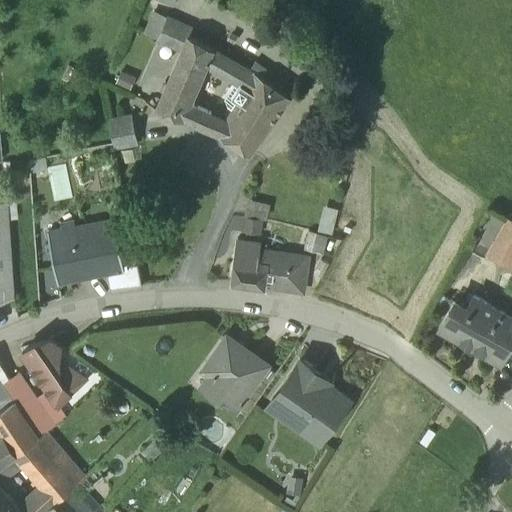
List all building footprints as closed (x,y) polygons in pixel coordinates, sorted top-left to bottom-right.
[(155,0),(154,5),(173,12),(176,0),(155,0)] [(191,36),(166,25),(156,47),(180,58),(187,43),(188,44),(191,36)] [(188,44),(187,43),(180,58),(156,115),(203,137),(210,121),(188,111),(204,73),(211,57),(188,44)] [(288,106),(248,78),(211,57),(204,73),(235,90),(239,92),(231,104),(241,111),(235,119),(228,129),(219,143),(249,163),(288,106)] [(235,90),(223,107),(226,114),(235,119),(241,111),(231,104),(239,92),(235,90)] [(228,129),(210,121),(203,137),(219,143),(228,129)] [(131,124),(108,129),(113,156),(137,151),(131,124)] [(0,307),(12,302),(6,207),(0,207),(0,307)] [(267,215),(247,211),(244,224),(264,228),(267,215)] [(333,240),(338,215),(324,213),(320,237),(333,240)] [(60,236),(45,238),(57,292),(105,282),(124,278),(122,269),(116,241),(77,249),(72,228),(60,231),(60,236)] [(326,257),(327,241),(309,240),(308,256),(326,257)] [(260,249),(236,246),(231,291),(264,295),(267,271),(257,269),(259,256),(260,249)] [(511,246),(497,273),(511,281),(511,246)] [(291,261),(259,256),(257,269),(267,271),(289,273),(291,261)] [(307,263),(291,261),(289,273),(287,295),(303,297),(307,263)] [(135,266),(122,269),(124,278),(105,282),(109,298),(141,293),(135,266)] [(289,273),(267,271),(264,295),(286,298),(287,295),(289,273)] [(511,316),(474,294),(467,306),(466,308),(471,310),(458,333),(453,331),(452,333),(502,362),(507,353),(511,344),(511,316)] [(455,299),(440,327),(452,333),(453,331),(458,333),(471,310),(466,308),(467,306),(455,299)] [(267,373),(227,343),(195,389),(234,418),(267,373)] [(58,353),(47,345),(31,353),(21,360),(50,403),(57,412),(71,400),(70,399),(82,388),(82,385),(59,370),(59,368),(58,367),(57,367),(58,353)] [(316,380),(301,368),(268,414),(283,425),(291,415),(326,440),(349,408),(314,382),(316,380)] [(17,382),(2,392),(12,409),(14,414),(32,402),(17,382)] [(2,392),(0,389),(0,416),(12,409),(2,392)] [(38,410),(32,402),(14,414),(36,446),(45,438),(53,431),(38,410)] [(57,412),(50,403),(38,410),(53,431),(64,422),(57,412)] [(14,414),(12,409),(0,416),(0,441),(2,444),(14,463),(36,446),(14,414)] [(84,483),(45,438),(36,446),(74,491),(75,491),(84,483)] [(2,444),(0,445),(0,470),(1,472),(14,463),(2,444)] [(74,491),(36,446),(14,463),(21,472),(23,474),(40,495),(53,510),(62,501),(63,502),(74,491)] [(0,473),(0,487),(21,472),(14,463),(1,472),(0,473)] [(93,511),(75,491),(74,491),(63,502),(71,511),(93,511)] [(24,511),(16,511),(0,492),(0,511),(27,511),(26,510),(24,511)] [(40,495),(25,508),(26,510),(27,511),(50,511),(53,510),(40,495)] [(71,511),(63,502),(62,501),(53,510),(50,511),(71,511)]
